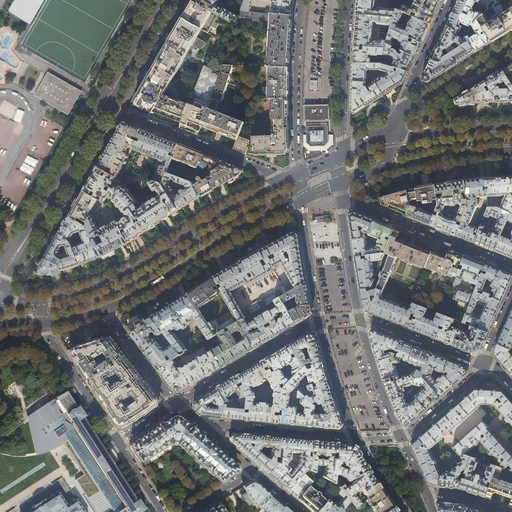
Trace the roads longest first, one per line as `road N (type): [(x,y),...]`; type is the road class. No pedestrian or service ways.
road 1 (secondary): [(287,179),(131,269),(40,300)]
road 2 (secondary): [(103,309),(301,199)]
road 3 (residential): [(287,179),(102,105)]
road 4 (tertiary): [(511,266),(340,199)]
road 5 (tertiary): [(300,0),(297,174)]
road 6 (residential): [(174,403),(320,322)]
road 7 (primary): [(19,248),(102,105)]
road 8 (residential): [(356,438),(199,423)]
road 9 (tertiary): [(338,157),(349,0)]
road 10 (residential): [(42,322),(117,440)]
road 11 (secondary): [(398,117),(511,46)]
road 12 (residential): [(359,319),(482,363)]
road 13 (secondary): [(383,169),(511,151)]
road 14 (residential): [(449,0),(398,117)]
road 15 (tertiary): [(301,199),(320,322)]
road 16 (tertiary): [(400,436),(359,319)]
road 17 (tertiary): [(359,319),(340,199)]
road 18 (tertiary): [(320,322),(356,438)]
